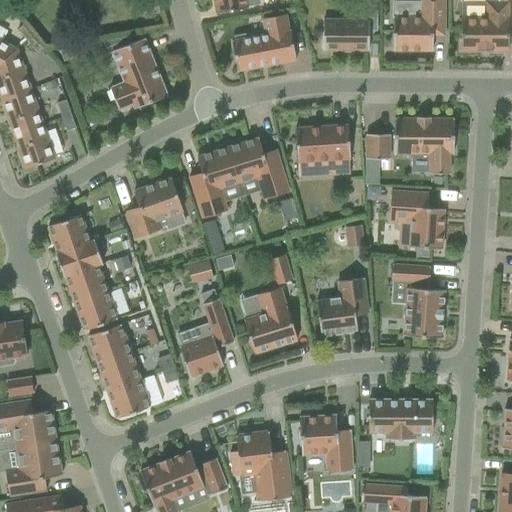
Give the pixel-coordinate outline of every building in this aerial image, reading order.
[(213,0),(216,14),(247,9),(246,6),(259,4),(258,0),(213,0)] [(392,2),(392,16),(393,16),(392,51),(432,51),(432,35),(444,35),(444,15),(444,0),(421,0),(421,2),(392,2)] [(508,52),(508,2),(461,2),(461,51),(508,52)] [(323,20),(323,30),(322,50),(368,51),(368,31),(376,31),(377,10),(360,10),(359,21),(323,20)] [(234,37),(235,41),(231,42),(236,71),(295,60),(290,31),(288,31),(285,15),(262,19),(265,35),(245,39),(244,35),(234,37)] [(17,30),(27,41),(34,35),(25,24),(17,30)] [(43,46),(34,35),(27,41),(36,52),(43,46)] [(109,88),(111,92),(118,110),(132,105),(134,109),(167,96),(144,39),(111,52),(123,83),(109,88)] [(0,63),(16,50),(0,41),(0,63)] [(0,95),(1,100),(30,90),(16,50),(0,63),(0,95)] [(13,134),(42,124),(30,90),(1,100),(13,134)] [(56,103),(61,117),(70,114),(66,100),(56,103)] [(75,128),(70,114),(61,117),(66,131),(75,128)] [(449,174),(449,154),(453,154),(453,119),(429,119),(429,117),(417,117),(417,119),(394,119),(394,154),(413,154),(413,174),(449,174)] [(54,159),(45,132),(42,124),(13,134),(25,169),(54,159)] [(350,160),(347,125),(295,128),(297,163),(324,161),(325,176),(349,174),(348,160),(350,160)] [(366,160),(389,160),(389,135),(366,135),(366,160)] [(256,176),(263,199),(288,192),(275,150),(263,153),(258,138),(227,148),(238,182),(256,176)] [(226,211),(219,188),(238,182),(227,148),(196,157),(201,173),(189,177),(202,219),(226,211)] [(138,207),(126,211),(135,238),(161,230),(160,228),(166,226),(163,218),(182,211),(171,179),(133,192),(138,207)] [(427,208),(428,193),(390,191),(388,220),(400,220),(399,226),(413,227),(412,246),(408,246),(408,247),(441,250),(443,209),(427,208)] [(286,220),(297,217),(293,200),(282,203),(286,220)] [(89,243),(89,242),(80,215),(48,226),(57,253),(57,254),(89,243)] [(345,227),(347,247),(363,245),(360,225),(345,227)] [(57,254),(57,253),(55,254),(63,277),(65,276),(97,265),(102,263),(94,241),(89,242),(89,243),(57,254)] [(243,320),(253,353),(297,340),(286,307),(285,307),(278,284),(291,280),(283,255),(269,259),(273,273),(264,276),(269,291),(257,294),(262,309),(245,315),(246,319),(243,320)] [(191,282),(212,277),(208,262),(187,268),(191,282)] [(97,265),(65,276),(74,303),(106,292),(97,265)] [(403,336),(441,338),(444,291),(426,289),(426,283),(428,283),(429,267),(392,265),(391,281),(407,282),(403,336)] [(320,336),(357,332),(355,316),(368,314),(363,278),(337,282),(339,298),(316,301),(320,336)] [(189,377),(222,366),(216,347),(217,347),(233,342),(218,299),(217,299),(213,290),(200,295),(203,304),(202,304),(209,323),(190,330),(195,342),(179,348),(189,377)] [(84,331),(86,330),(116,319),(106,292),(74,303),(84,331)] [(0,359),(27,355),(21,321),(3,324),(3,322),(0,322),(0,359)] [(88,336),(97,364),(129,353),(120,324),(88,336)] [(107,391),(139,380),(129,353),(97,364),(107,391)] [(169,355),(158,360),(167,382),(178,377),(169,355)] [(154,375),(142,379),(150,405),(162,401),(154,375)] [(33,392),(31,378),(6,382),(9,396),(33,392)] [(139,380),(107,391),(116,418),(149,407),(139,380)] [(369,433),(385,433),(385,438),(384,438),(384,439),(415,439),(415,438),(415,433),(431,433),(432,433),(432,399),(431,399),(431,400),(411,400),(411,399),(402,399),(402,400),(369,400),(369,399),(368,399),(368,433),(369,433)] [(55,442),(50,410),(32,413),(30,401),(0,405),(0,450),(12,449),(55,442)] [(501,448),(501,449),(511,449),(511,409),(504,409),(504,410),(505,410),(502,448),(501,448)] [(336,431),(335,415),(299,417),(301,455),(324,454),(326,472),(352,470),(349,430),(336,431)] [(237,452),(229,453),(232,476),(238,476),(253,474),(256,493),(257,501),(290,497),(284,451),(271,453),(268,432),(235,436),(237,452)] [(12,449),(16,470),(5,471),(9,496),(46,490),(44,478),(60,475),(55,442),(12,449)] [(154,506),(156,511),(175,511),(171,499),(207,485),(211,494),(226,488),(215,459),(200,465),(201,468),(196,469),(189,451),(169,459),(169,458),(159,462),(159,463),(139,471),(153,506),(154,506)] [(511,511),(511,473),(501,473),(498,511),(511,511)] [(423,511),(425,497),(406,496),(407,488),(361,484),(360,502),(376,503),(375,511),(423,511)] [(80,511),(79,505),(63,508),(62,496),(5,504),(6,511),(80,511)]
